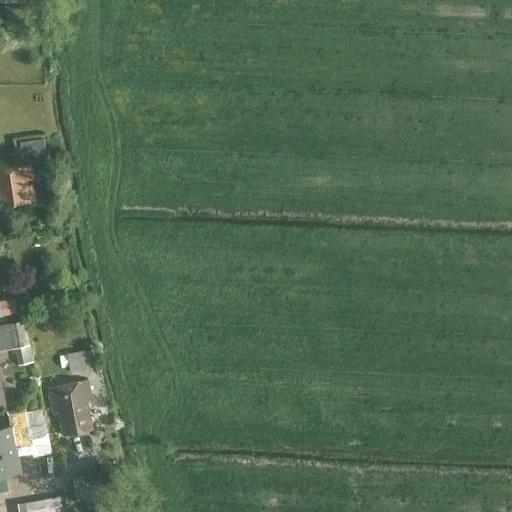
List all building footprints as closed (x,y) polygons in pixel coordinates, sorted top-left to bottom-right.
[(37,176),(35,161),(0,165),(0,187),(2,205),(36,201),(33,176),(37,176)] [(0,313),(0,314),(22,309),(19,294),(0,297),(0,313)] [(22,361),(38,357),(29,315),(0,321),(0,348),(19,344),(22,361)] [(74,370),(100,366),(97,347),(71,350),(74,370)] [(0,402),(12,400),(1,349),(0,348),(0,402)] [(96,379),(53,385),(56,412),(64,411),(67,430),(98,426),(95,405),(100,405),(96,379)] [(0,471),(28,466),(20,421),(0,424),(0,471)] [(82,503),(109,500),(106,471),(78,475),(82,503)] [(68,511),(65,491),(22,499),(24,511),(68,511)]
